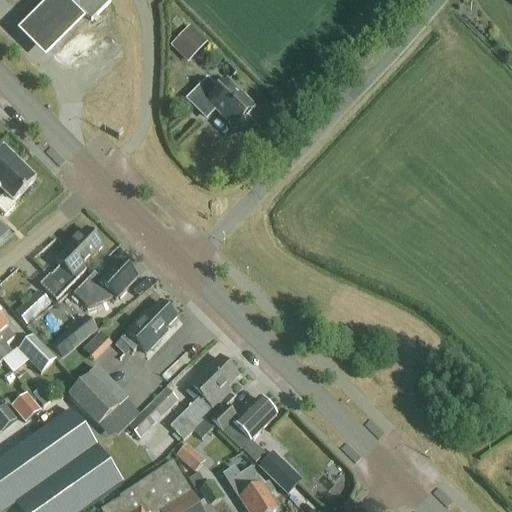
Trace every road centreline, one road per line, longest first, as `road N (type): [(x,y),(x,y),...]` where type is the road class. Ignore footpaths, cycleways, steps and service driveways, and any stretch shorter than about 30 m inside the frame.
road 1 (unclassified): [(207,250),(441,0)]
road 2 (tertiary): [(401,484),(189,270)]
road 3 (tertiary): [(96,176),(0,79)]
road 4 (residential): [(0,267),(66,213),(96,176)]
road 5 (tertiary): [(189,270),(96,176)]
